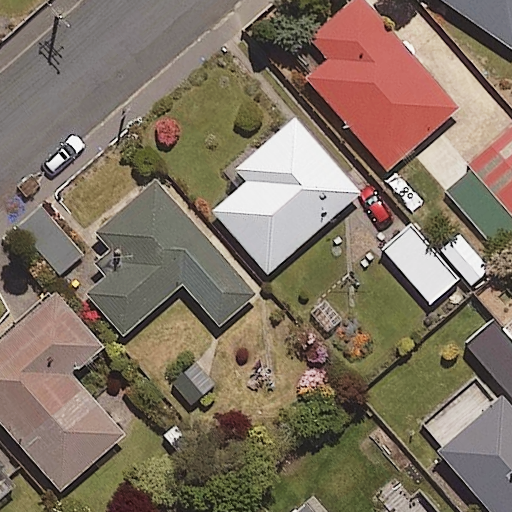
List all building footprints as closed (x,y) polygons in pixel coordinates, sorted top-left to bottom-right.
[(456,102),(368,0),(337,0),(307,27),(326,49),(304,68),(385,163),(456,102)] [(511,0),(453,0),(511,43),(511,0)] [(358,184),(292,108),(233,159),(245,173),(211,203),(265,265),(358,184)] [(511,119),(467,158),(511,210),(511,119)] [(252,289),(152,172),(95,221),(123,254),(86,287),(121,328),(181,277),(217,319),(252,289)] [(458,275),(412,223),(384,247),(430,299),(458,275)] [(489,265),(457,230),(440,246),(472,280),(489,265)] [(100,339),(54,284),(0,330),(0,416),(57,484),(122,430),(68,366),(100,339)] [(511,316),(505,323),(498,314),(468,341),(511,391),(511,316)] [(172,380),(193,402),(217,379),(196,357),(172,380)] [(493,401),(477,382),(424,426),(496,511),(511,511),(511,399),(505,390),(493,401)] [(0,489),(13,479),(0,464),(0,489)] [(314,511),(305,501),(291,511),(314,511)]
